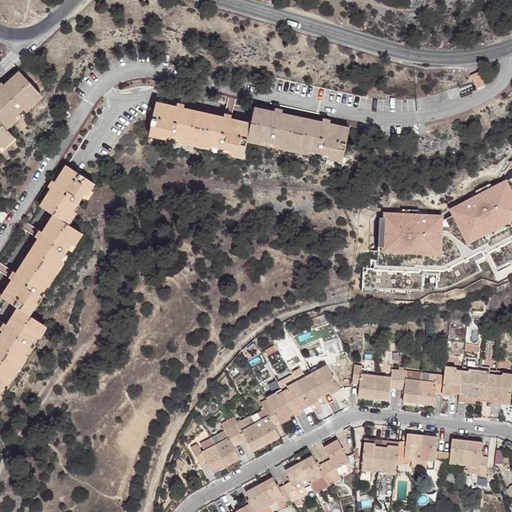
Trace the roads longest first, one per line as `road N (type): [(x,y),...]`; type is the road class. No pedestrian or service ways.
road 1 (residential): [(505,48),(494,87),(415,118),(149,68),(124,70),(97,86),(0,234)]
road 2 (residential): [(511,434),(346,418),(181,511)]
road 3 (residential): [(505,48),(469,58),(406,55),(224,0)]
